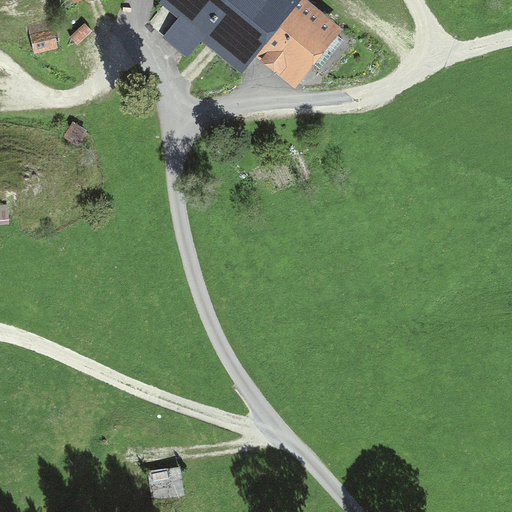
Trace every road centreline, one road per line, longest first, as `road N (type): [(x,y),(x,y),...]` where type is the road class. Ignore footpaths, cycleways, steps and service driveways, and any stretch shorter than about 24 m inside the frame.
road 1 (track): [(354,511),(276,427),(221,346),(186,246),(176,151),(186,124),(210,111),(344,97),(403,78),(423,64),(428,48),(425,20),(412,0)]
road 2 (track): [(0,332),(191,408),(276,427)]
road 3 (track): [(0,63),(59,97),(151,57)]
road 4 (track): [(137,5),(138,28),(186,124)]
